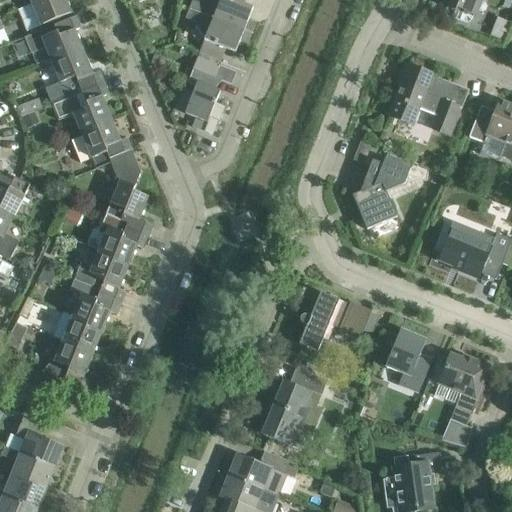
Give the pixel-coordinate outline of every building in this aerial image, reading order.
[(70,14),(64,0),(43,0),(32,5),(41,26),(70,14)] [(192,0),(189,10),(251,34),(255,24),(248,21),(252,9),(242,5),(244,0),(213,0),(205,1),(204,5),(192,0)] [(440,0),(438,5),(454,12),(452,18),(465,23),(471,21),(474,15),(476,16),(481,0),(440,0)] [(199,54),(220,63),(225,50),(235,54),(240,41),(247,45),(251,34),(189,10),(185,19),(196,24),(195,27),(204,39),(204,41),(204,42),(199,54)] [(490,35),(504,40),(511,22),(498,16),(490,35)] [(45,49),(51,61),(66,55),(68,60),(83,53),(74,31),(80,28),(76,17),(39,33),(24,39),(31,55),(45,49)] [(45,89),(51,105),(103,84),(99,72),(92,75),(83,53),(68,60),(66,55),(51,61),(60,83),(45,89)] [(197,58),(187,84),(196,87),(185,115),(196,119),(192,128),(211,136),(217,121),(218,121),(224,108),(215,105),(220,93),(210,89),(219,66),(197,58)] [(419,109),(438,116),(432,130),(449,137),(460,109),(450,104),(457,86),(432,76),(432,75),(405,64),(397,85),(399,86),(387,117),(412,127),(419,109)] [(73,115),(82,137),(97,130),(95,126),(110,120),(101,98),(108,95),(103,84),(51,105),(58,121),(73,115)] [(483,143),(486,136),(504,143),(499,157),(511,162),(511,106),(499,101),(494,112),(480,106),(468,137),(483,143)] [(29,115),(22,118),(26,129),(34,126),(29,115)] [(106,153),(108,159),(131,150),(126,139),(119,142),(110,120),(95,126),(97,130),(82,137),(71,142),(80,164),(106,153)] [(361,142),(354,161),(369,167),(372,161),(373,161),(378,149),(361,142)] [(131,150),(108,159),(118,182),(119,182),(105,215),(119,220),(117,225),(147,237),(152,226),(139,220),(148,198),(133,192),(140,173),(131,150)] [(359,193),(352,196),(366,230),(371,228),(396,218),(386,193),(404,185),(408,175),(424,181),(428,169),(412,162),(409,169),(384,160),(382,165),(373,161),(372,161),(369,167),(363,185),(366,186),(364,191),(359,193)] [(47,183),(51,174),(40,169),(36,178),(47,183)] [(29,185),(19,180),(14,178),(12,182),(0,175),(0,211),(13,218),(29,185)] [(0,256),(0,257),(9,261),(16,246),(2,239),(13,218),(0,211),(0,256)] [(74,224),(78,215),(68,211),(64,220),(74,224)] [(143,249),(147,237),(117,225),(119,220),(105,215),(98,233),(105,236),(99,251),(114,257),(112,262),(127,268),(136,246),(143,249)] [(449,230),(436,260),(459,270),(458,272),(478,280),(481,274),(487,259),(502,265),(511,241),(496,234),(494,239),(470,229),(469,230),(454,223),(451,230),(449,230)] [(98,295),(120,304),(125,293),(118,290),(127,268),(112,262),(114,257),(99,251),(92,268),(81,263),(74,280),(100,291),(98,295)] [(21,261),(24,268),(34,266),(31,258),(21,261)] [(116,315),(120,304),(98,295),(100,291),(74,280),(69,293),(80,297),(72,317),(87,324),(85,329),(100,335),(109,313),(116,315)] [(372,334),(379,318),(320,293),(310,317),(306,316),(305,315),(304,315),(303,316),(301,316),(301,317),(300,318),(300,320),(300,321),(300,322),(300,323),(301,324),(302,325),(306,326),(299,345),(317,353),(322,339),(327,341),(332,328),(372,334)] [(91,357),(100,335),(85,329),(87,324),(72,317),(63,313),(53,338),(62,342),(63,340),(78,346),(76,351),(91,357)] [(5,345),(16,351),(27,329),(16,324),(5,345)] [(399,333),(385,368),(402,375),(398,386),(418,394),(432,361),(419,356),(426,341),(409,334),(408,337),(399,333)] [(83,379),(91,357),(76,351),(78,346),(63,340),(62,342),(54,362),(43,371),(41,375),(62,384),(84,393),(89,382),(83,379)] [(460,394),(454,409),(471,416),(474,408),(475,409),(484,387),(481,386),(482,382),(481,382),(485,371),(487,371),(489,367),(486,366),(485,369),(471,363),(472,360),(463,356),(461,359),(450,355),(438,385),(460,394)] [(320,411),(316,409),(327,382),(295,369),(289,384),(283,382),(262,435),(299,450),(306,435),(309,436),(320,411)] [(337,383),(340,376),(331,372),(328,379),(337,383)] [(41,437),(45,426),(23,417),(15,437),(25,441),(20,454),(54,468),(63,446),(41,437)] [(46,489),(54,468),(20,454),(4,448),(1,456),(16,463),(11,475),(46,489)] [(237,455),(228,477),(277,497),(286,476),(294,479),(299,467),(263,453),(259,464),(237,455)] [(391,508),(391,511),(417,511),(431,510),(429,493),(431,493),(429,476),(442,474),(439,453),(414,457),(416,465),(409,466),(407,457),(393,459),(394,468),(392,468),(393,478),(385,479),(387,491),(395,490),(397,507),(391,508)] [(0,485),(0,495),(37,511),(46,489),(11,475),(6,488),(0,485)] [(228,477),(219,498),(254,511),(271,511),(277,497),(228,477)] [(326,482),(320,496),(329,499),(334,485),(326,482)] [(0,511),(36,511),(37,511),(0,495),(0,511)] [(254,511),(219,498),(224,500),(219,511),(254,511)] [(358,511),(359,510),(338,501),(333,511),(358,511)]
